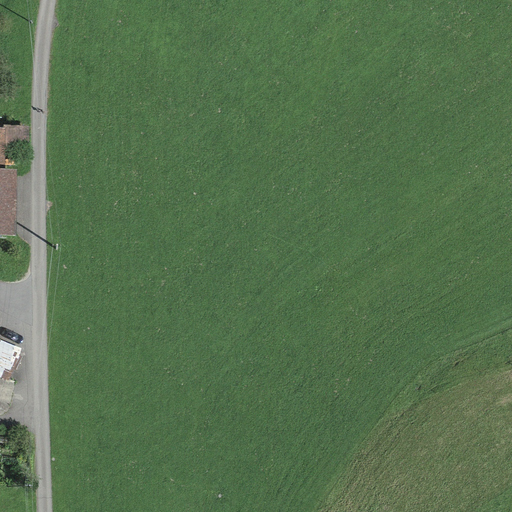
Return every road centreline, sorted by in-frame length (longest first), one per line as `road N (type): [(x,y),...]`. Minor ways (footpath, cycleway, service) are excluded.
road 1 (unclassified): [(40,296),(38,127),(48,0)]
road 2 (unclassified): [(46,511),(40,296)]
